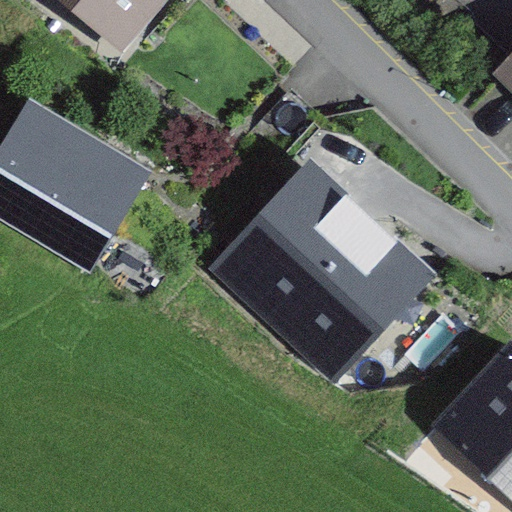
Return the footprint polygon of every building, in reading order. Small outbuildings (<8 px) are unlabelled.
[(166,0),(63,0),(125,51),(166,0)] [(235,120),(289,61),(222,0),(180,0),(145,38),(235,120)] [(511,0),(457,0),(471,13),(478,28),(508,57),(492,74),(511,92),(511,0)] [(275,164),(320,115),(291,88),(246,137),(275,164)] [(148,171),(30,99),(0,147),(0,217),(87,270),(148,171)] [(221,265),(300,339),(286,354),(349,397),(392,389),(352,352),(425,274),(311,168),(221,265)] [(511,319),(482,351),(466,336),(428,377),(501,444),(511,432),(511,319)]
